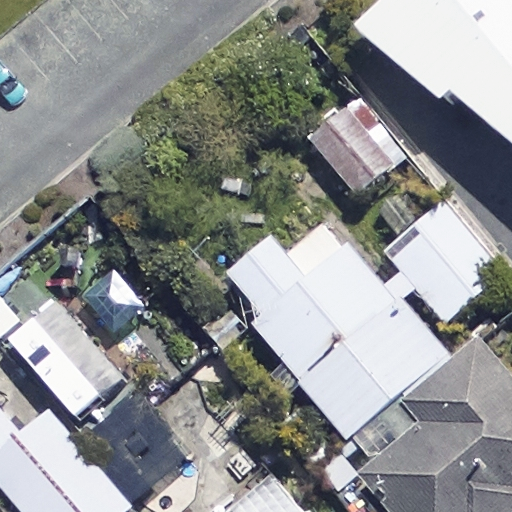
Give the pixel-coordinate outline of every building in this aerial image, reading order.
[(511,0),(426,0),(376,45),(456,118),(468,104),(511,144),(511,0)] [(410,166),(361,112),(317,152),(365,206),(410,166)] [(511,284),(455,219),(397,268),(453,334),(511,284)] [(464,373),(345,222),(294,263),(280,245),(228,287),(379,478),(371,485),(392,511),(511,511),(511,373),(493,349),(464,373)] [(31,445),(3,413),(0,415),(0,483),(25,511),(135,511),(57,422),(31,445)] [(316,511),(307,499),(290,511),(316,511)]
